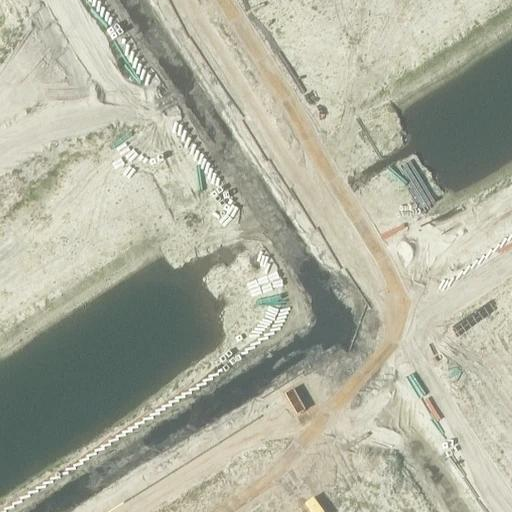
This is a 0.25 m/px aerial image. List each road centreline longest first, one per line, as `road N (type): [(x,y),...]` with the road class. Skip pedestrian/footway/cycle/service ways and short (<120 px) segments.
road 1 (unclassified): [(325,309),(125,0)]
road 2 (unclassified): [(456,511),(339,330)]
road 3 (tertiary): [(36,511),(209,399)]
road 4 (tertiary): [(501,211),(432,240),(325,309)]
road 5 (tertiary): [(339,330),(446,261),(501,211)]
road 6 (tertiary): [(325,309),(215,384),(209,399)]
road 7 (tertiary): [(209,399),(224,399),(339,330)]
